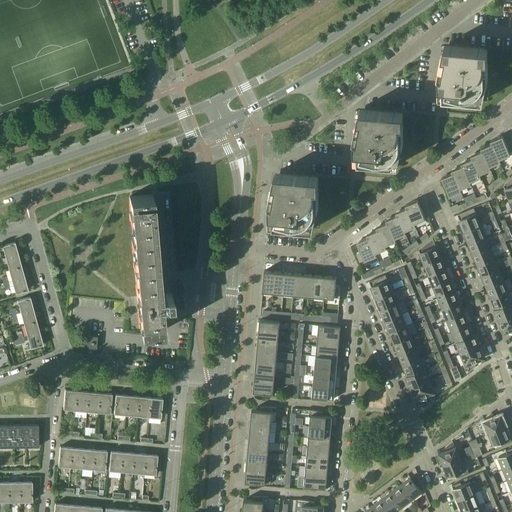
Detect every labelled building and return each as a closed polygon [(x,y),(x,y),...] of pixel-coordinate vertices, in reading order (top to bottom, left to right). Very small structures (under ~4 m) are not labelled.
[(485,49),(450,46),(444,45),(442,56),(445,57),(441,75),(438,75),(439,87),(442,87),(442,88),(442,89),(442,97),(483,101),(487,80),(486,79),(486,60),(487,60),(487,49),(485,49)] [(401,113),(365,109),(359,109),(357,120),(361,121),(357,139),(354,139),(354,151),(357,151),(357,152),(358,153),(358,154),(358,161),(379,163),(398,165),(402,143),(401,143),(401,124),(403,124),(402,113),(401,113)] [(490,141),(491,143),(492,143),(498,159),(499,159),(510,154),(502,136),(490,141)] [(492,143),(491,143),(485,146),(480,148),(482,151),(482,150),(489,166),(500,161),(499,159),(498,159),(492,143)] [(489,166),(482,150),(482,151),(471,155),(472,158),(479,174),(480,173),(490,169),(489,166)] [(479,174),(472,158),(461,163),(462,165),(463,165),(469,181),(470,181),(481,176),(480,173),(479,174)] [(463,165),(462,165),(456,168),(451,170),(452,173),(453,173),(460,188),(471,183),(470,181),(469,181),(463,165)] [(316,177),(281,173),(275,173),(272,184),(276,184),(272,203),(269,203),(269,214),(273,215),(273,216),(273,225),(313,229),(318,207),(317,207),(316,188),(318,188),(318,177),(316,177)] [(453,173),(452,173),(446,175),(442,177),(449,196),(461,191),(460,188),(453,173)] [(501,176),(495,181),(494,181),(497,185),(503,180),(501,176)] [(511,177),(503,185),(509,200),(511,199),(511,177)] [(497,185),(494,181),(488,186),(490,190),(497,185)] [(486,198),(484,194),(481,196),(480,193),(475,195),(476,198),(478,202),(486,198)] [(159,285),(152,194),(129,196),(140,332),(163,330),(161,308),(179,306),(177,289),(160,290),(159,285)] [(405,205),(407,207),(414,223),(415,226),(417,227),(425,223),(426,221),(425,218),(417,200),(405,205)] [(407,207),(400,210),(396,212),(397,215),(404,230),(415,226),(414,223),(407,207)] [(473,208),(457,214),(459,220),(460,222),(460,223),(461,226),(462,226),(464,232),(481,225),(473,208)] [(397,215),(391,217),(386,219),(387,222),(388,222),(394,238),(395,237),(405,233),(404,230),(397,215)] [(388,222),(387,222),(381,225),(376,227),(377,230),(378,229),(384,245),(385,245),(396,240),(395,237),(394,238),(388,222)] [(481,225),(464,232),(465,233),(464,234),(466,237),(469,243),(485,236),(481,225)] [(378,229),(377,230),(371,232),(366,234),(368,237),(374,253),(375,252),(386,248),(385,245),(384,245),(378,229)] [(426,233),(419,238),(422,241),(429,236),(426,233)] [(485,236),(469,243),(469,245),(470,249),(471,248),(473,254),(490,247),(485,236)] [(368,237),(361,240),(357,241),(361,251),(357,253),(360,260),(364,259),(364,260),(376,255),(375,252),(374,253),(368,237)] [(436,246),(433,238),(418,249),(424,264),(441,257),(439,252),(438,248),(437,248),(436,246)] [(416,240),(410,245),(409,245),(412,249),(419,244),(416,240)] [(2,245),(5,257),(18,254),(14,242),(2,245)] [(403,250),(405,254),(412,249),(409,245),(403,250)] [(490,247),(473,254),(474,256),(473,256),(475,260),(475,259),(478,265),(494,258),(490,247)] [(18,254),(5,257),(8,269),(21,266),(18,254)] [(441,257),(424,264),(429,276),(446,269),(443,263),(444,263),(443,259),(442,259),(441,257)] [(494,258),(478,265),(478,267),(479,271),(480,270),(482,276),(499,269),(494,258)] [(21,266),(8,269),(12,281),(24,277),(21,266)] [(399,268),(402,276),(407,275),(404,266),(399,268)] [(446,269),(429,276),(433,287),(450,280),(448,274),(449,274),(447,270),(446,270),(446,269)] [(499,269),(482,276),(483,278),(482,278),(484,282),(487,287),(503,280),(499,269)] [(275,271),(264,270),(262,291),(273,292),(275,271)] [(285,272),(275,271),(273,292),(283,293),(285,272)] [(295,273),(285,272),(283,293),(293,294),(295,273)] [(305,274),(295,273),(293,294),(303,295),(305,274)] [(315,275),(305,274),(303,295),(314,296),(315,275)] [(385,274),(369,281),(371,287),(372,289),(371,289),(373,293),(376,298),(392,291),(385,274)] [(326,276),(315,275),(314,296),(324,297),(326,276)] [(336,277),(335,277),(326,276),(324,297),(339,298),(339,297),(340,294),(340,291),(339,288),(339,285),(338,285),(339,286),(335,285),(336,277)] [(24,277),(12,281),(15,293),(27,289),(24,277)] [(450,280),(433,287),(438,298),(455,291),(452,285),(453,285),(452,281),(451,282),(450,280)] [(503,280),(487,287),(488,289),(487,289),(488,293),(489,293),(491,298),(508,291),(503,280)] [(392,291),(376,298),(376,300),(377,304),(378,304),(380,308),(397,302),(392,291)] [(455,291),(438,298),(443,309),(459,302),(457,296),(458,296),(456,292),(456,293),(455,291)] [(511,301),(508,291),(491,298),(492,300),(491,300),(493,304),(494,304),(496,309),(496,310),(511,303),(511,301)] [(17,300),(20,312),(33,309),(29,297),(17,300)] [(397,302),(380,308),(381,311),(380,312),(382,315),(383,315),(385,321),(401,314),(397,302)] [(459,302),(443,309),(448,321),(464,314),(462,307),(461,304),(460,304),(459,302)] [(511,303),(496,310),(496,309),(495,309),(496,312),(495,312),(497,316),(497,315),(500,321),(511,316),(511,303)] [(33,309),(20,312),(23,324),(36,320),(33,309)] [(292,309),(291,314),(291,318),(301,319),(302,310),(292,309)] [(401,314),(385,321),(386,322),(385,323),(386,326),(387,326),(389,331),(406,324),(401,314)] [(464,314),(448,321),(452,331),(468,324),(466,319),(467,318),(465,315),(464,314)] [(511,316),(500,321),(500,323),(501,327),(502,327),(504,333),(509,331),(510,334),(511,334),(511,316)] [(260,319),(259,326),(259,330),(279,332),(280,321),(260,319)] [(36,320),(23,324),(26,335),(39,332),(36,320)] [(406,324),(389,331),(390,333),(390,334),(391,337),(392,337),(394,343),(411,336),(406,324)] [(468,324),(452,331),(457,343),(473,336),(473,335),(471,330),(471,329),(470,326),(469,326),(468,324)] [(318,325),(317,335),(339,337),(340,327),(318,325)] [(279,332),(259,330),(258,340),(278,342),(279,332)] [(39,332),(26,335),(30,348),(42,344),(39,332)] [(88,335),(86,347),(96,348),(97,336),(88,335)] [(339,337),(317,335),(316,345),(338,347),(339,337)] [(473,336),(457,343),(461,354),(479,347),(476,341),(477,340),(475,337),(474,335),(473,335),(473,336)] [(411,336),(394,343),(395,345),(394,345),(396,349),(396,348),(398,353),(415,346),(411,336)] [(278,342),(258,340),(257,350),(277,352),(278,342)] [(338,347),(316,345),(316,356),(338,358),(338,347)] [(415,346),(398,353),(399,356),(400,360),(401,359),(403,365),(420,358),(415,346)] [(479,360),(481,359),(479,352),(482,351),(480,348),(479,348),(479,347),(461,354),(468,371),(476,366),(478,364),(480,362),(479,360)] [(277,352),(257,350),(256,360),(276,362),(277,352)] [(338,358),(316,356),(315,366),(337,368),(338,358)] [(420,358),(403,365),(404,367),(403,367),(405,371),(405,370),(407,376),(408,376),(424,369),(420,358)] [(276,362),(256,360),(255,371),(275,372),(276,362)] [(337,368),(315,366),(314,376),(336,378),(337,368)] [(408,376),(407,376),(408,378),(407,379),(408,382),(409,382),(412,388),(429,381),(424,369),(408,376)] [(275,372),(255,371),(254,381),(274,383),(275,372)] [(336,378),(314,376),(313,386),(335,388),(336,378)] [(274,383),(254,381),(253,391),(273,393),(274,383)] [(429,381),(412,388),(412,390),(413,394),(414,393),(416,399),(421,397),(422,400),(424,400),(427,400),(428,402),(435,396),(429,381)] [(335,388),(313,386),(312,397),(334,399),(335,388)] [(76,390),(64,389),(63,409),(75,410),(76,390)] [(88,391),(76,390),(75,410),(86,411),(88,391)] [(100,392),(88,391),(86,411),(98,412),(100,392)] [(111,394),(100,392),(98,412),(110,413),(111,394)] [(127,395),(115,394),(113,413),(126,414),(127,395)] [(139,396),(127,395),(126,414),(137,415),(139,396)] [(150,397),(139,396),(137,415),(149,416),(150,397)] [(162,398),(150,397),(149,416),(160,417),(162,398)] [(264,406),(261,406),(260,406),(260,407),(260,410),(251,409),(250,420),(270,422),(272,406),(269,406),(267,406),(264,406)] [(322,413),(322,412),(320,411),(317,411),(315,410),(311,410),(309,425),(331,427),(332,417),(322,416),(322,413)] [(485,435),(489,433),(505,426),(501,415),(494,418),(491,412),(484,418),(485,421),(484,422),(487,428),(483,430),(485,435)] [(270,422),(250,420),(250,430),(270,432),(270,422)] [(14,446),(13,424),(1,425),(2,447),(14,446)] [(26,446),(25,424),(13,424),(14,446),(26,446)] [(38,424),(25,424),(26,446),(38,446),(38,424)] [(331,427),(309,425),(308,435),(330,437),(331,427)] [(505,426),(489,433),(494,445),(502,442),(503,444),(511,441),(505,426)] [(270,432),(250,430),(249,440),(269,442),(270,432)] [(330,437),(308,435),(307,446),(329,448),(330,437)] [(269,442),(249,440),(248,451),(268,452),(269,442)] [(446,451),(439,454),(444,465),(460,459),(456,447),(455,447),(452,442),(445,448),(446,451)] [(71,447),(59,446),(58,465),(69,466),(71,447)] [(329,448),(307,446),(307,456),(329,458),(329,448)] [(82,448),(71,447),(69,466),(81,467),(82,448)] [(507,453),(498,456),(503,468),(511,464),(511,447),(505,450),(507,453)] [(94,449),(82,448),(81,467),(92,469),(94,449)] [(106,450),(94,449),(92,469),(104,470),(106,450)] [(122,452),(110,451),(108,470),(120,471),(122,452)] [(268,452),(248,451),(247,461),(267,462),(268,452)] [(134,453),(122,452),(120,471),(132,472),(134,453)] [(145,454),(134,453),(132,472),(143,473),(145,454)] [(157,455),(145,454),(143,473),(155,474),(157,455)] [(329,458),(307,456),(306,466),(328,468),(329,458)] [(460,459),(444,465),(450,480),(458,476),(457,474),(465,470),(460,459)] [(267,462),(247,461),(246,471),(266,473),(267,462)] [(511,464),(503,468),(508,479),(511,477),(511,464)] [(328,468),(306,466),(305,476),(327,478),(328,468)] [(266,473),(246,471),(245,481),(265,483),(266,473)] [(410,477),(400,485),(411,499),(421,492),(416,485),(419,483),(415,474),(411,478),(410,477)] [(327,478),(305,476),(304,487),(326,489),(327,478)] [(19,481),(8,482),(8,501),(19,501),(19,481)] [(31,481),(19,481),(19,501),(32,501),(31,481)] [(452,485),(458,500),(474,493),(470,481),(461,485),(460,482),(452,485)] [(400,485),(390,492),(401,506),(411,499),(400,485)] [(390,492),(381,499),(390,511),(393,511),(401,506),(390,492)] [(474,493),(458,500),(462,511),(479,504),(474,493)] [(256,496),(253,496),(252,496),(252,497),(252,500),(243,499),(242,510),(262,511),(264,496),(261,496),(258,496),(256,496)] [(390,511),(381,499),(371,507),(375,511),(390,511)] [(314,503),(314,502),(312,501),(309,501),(305,500),(303,500),(301,511),(323,511),(324,507),(313,506),(314,503)] [(65,511),(66,504),(54,503),(53,511),(65,511)]
